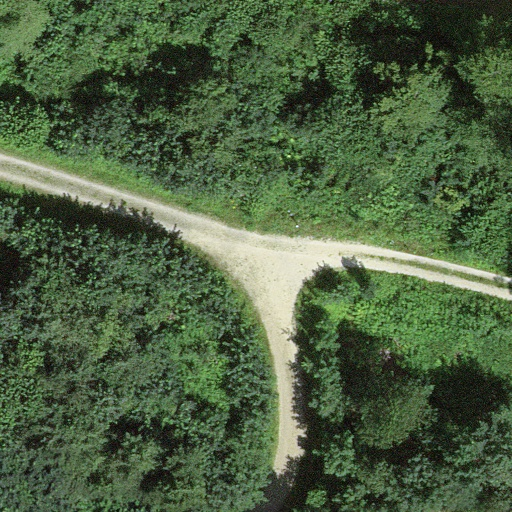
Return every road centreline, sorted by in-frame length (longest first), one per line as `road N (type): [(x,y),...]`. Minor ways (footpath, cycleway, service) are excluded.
road 1 (track): [(218,235),(281,333),(296,394),(279,492),(265,511)]
road 2 (track): [(511,293),(218,235)]
road 3 (track): [(218,235),(0,172)]
